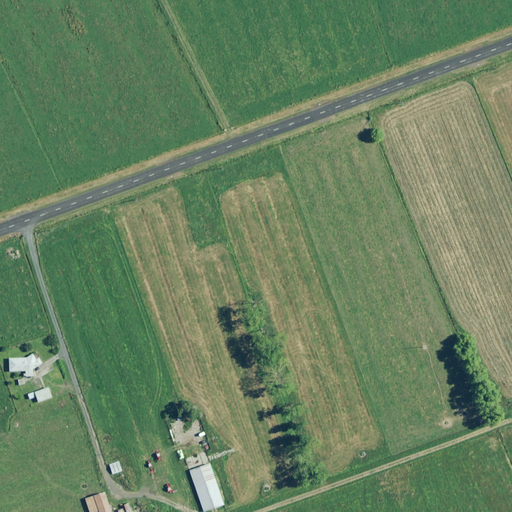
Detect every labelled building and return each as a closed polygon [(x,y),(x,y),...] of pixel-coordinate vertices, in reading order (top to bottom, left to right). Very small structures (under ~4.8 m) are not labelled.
[(26,357),(9,357),(9,371),(25,371),(25,376),(35,376),(35,368),(43,362),(39,357),(36,359),(32,353),(26,357)] [(29,399),(36,396),(38,402),(52,397),(48,387),(27,394),(29,399)] [(122,471),(119,461),(109,464),(112,474),(122,471)] [(224,505),(210,463),(189,470),(203,511),(224,505)] [(110,511),(104,492),(85,498),(89,511),(95,511),(98,511),(110,511)]
